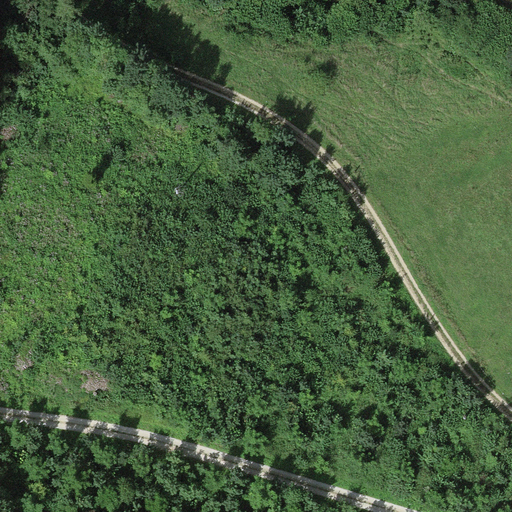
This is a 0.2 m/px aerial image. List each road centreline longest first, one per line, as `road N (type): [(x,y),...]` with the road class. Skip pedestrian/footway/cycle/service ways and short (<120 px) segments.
road 1 (track): [(511,422),(449,357),(337,174),(274,121),(117,47),(60,0)]
road 2 (track): [(0,413),(170,444),(391,511)]
